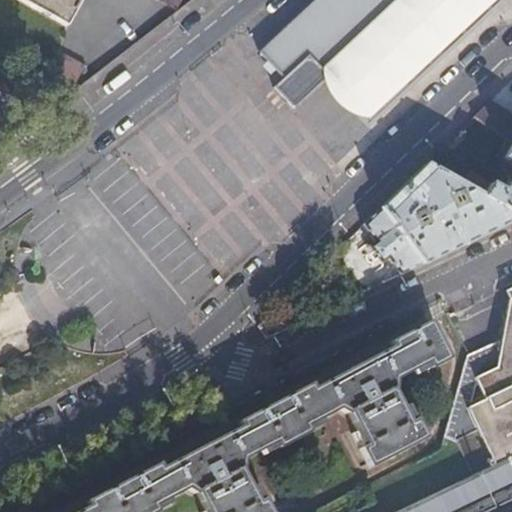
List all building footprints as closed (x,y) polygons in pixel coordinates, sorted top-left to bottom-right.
[(19,0),(64,25),(78,0),(19,0)] [(158,0),(175,9),(180,0),(158,0)] [(317,69),(325,78),(408,0),(314,0),(257,54),(279,81),(305,56),(317,69)] [(365,121),(496,0),(391,0),(317,69),(315,73),(315,78),(315,83),(316,89),(319,97),(322,102),(327,107),(331,111),(337,114),(344,118),(352,120),(358,121),(365,121)] [(85,64),(59,50),(45,75),(71,89),(85,64)] [(305,56),(279,81),(272,87),(291,109),(325,78),(317,69),(305,56)] [(511,115),(488,100),(470,118),(489,130),(503,140),(511,146),(511,115)] [(466,172),(459,185),(511,216),(511,146),(503,140),(493,155),(511,167),(511,172),(510,177),(508,178),(507,178),(506,179),(505,180),(504,181),(504,182),(503,184),(503,186),(504,187),(504,188),(500,190),(466,172)] [(423,163),(378,208),(420,265),(511,220),(511,216),(459,185),(423,163)] [(420,265),(378,208),(360,225),(372,242),(366,247),(378,263),(384,258),(397,275),(420,265)] [(462,407),(490,467),(511,456),(511,285),(500,291),(504,299),(492,368),(471,378),(481,398),(462,407)] [(87,506),(74,511),(151,511),(154,511),(154,510),(169,502),(166,497),(183,488),(192,493),(194,492),(203,509),(198,511),(266,511),(260,499),(252,484),(246,487),(237,470),(239,468),(240,458),(258,449),(260,453),(320,422),(318,417),(335,408),(344,414),(346,413),(355,430),(350,433),(367,466),(421,437),(412,419),(411,420),(404,405),(398,407),(389,390),(391,389),(391,379),(409,369),(412,375),(445,357),(426,321),(387,342),(390,347),(311,389),(307,383),(271,402),(235,421),(238,426),(158,468),(155,464),(119,482),(84,501),(87,506)] [(362,484),(310,511),(342,511),(369,498),(362,484)]
